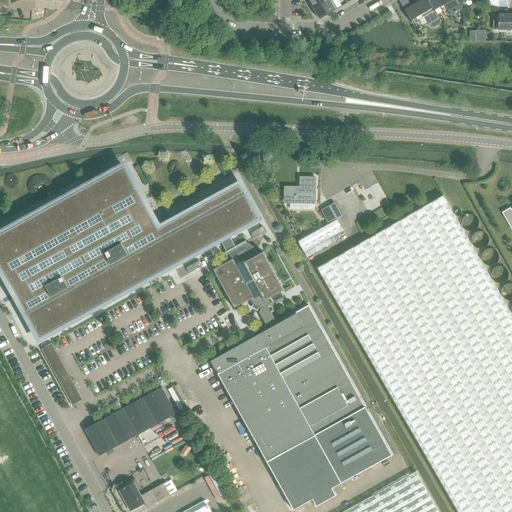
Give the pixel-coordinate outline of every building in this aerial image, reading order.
[(308,0),(314,9),(330,0),(308,0)] [(330,0),(314,9),(319,19),(337,9),(332,0),(330,0)] [(407,0),(401,0),(399,1),(411,21),(422,15),(428,25),(430,27),(431,27),(433,28),(435,27),(441,23),(439,19),(434,11),(428,0),(427,0),(422,0),(411,7),(407,0)] [(428,0),(434,11),(440,7),(446,17),(450,15),(451,16),(461,9),(459,5),(455,0),(428,0)] [(493,16),(493,30),(498,30),(498,31),(511,30),(511,13),(508,14),(508,15),(498,15),(498,16),(493,16)] [(476,41),(485,42),(485,31),(476,30),(476,31),(476,41)] [(0,233),(0,266),(10,285),(7,286),(14,300),(13,301),(13,302),(18,299),(39,338),(219,239),(226,251),(225,252),(230,261),(213,271),(234,309),(250,301),(253,306),(251,308),(258,312),(259,310),(261,311),(259,313),(268,330),(211,362),(217,372),(218,372),(219,374),(217,374),(242,419),(266,462),(293,510),(312,500),(316,506),(336,496),(332,489),(392,455),(309,306),(289,317),(290,318),(278,325),(271,312),(270,312),(268,308),(271,303),(270,302),(269,299),(284,291),(263,253),(246,243),(245,241),(235,246),(229,234),(254,220),(258,218),(240,184),(174,220),(159,229),(154,220),(124,167),(124,166),(122,167),(24,220),(0,233)] [(284,186),(284,203),(315,204),(316,177),(300,177),(299,187),(284,186)] [(511,511),(511,314),(443,196),(318,268),(458,511),(511,511)] [(329,224),(298,241),(307,257),(335,242),(333,237),(343,231),(329,206),(321,210),(329,224)] [(510,208),(502,212),(507,220),(511,229),(511,208),(511,209),(510,208)] [(262,226),(250,233),(253,238),(265,231),(262,226)] [(198,263),(186,269),(188,274),(201,268),(198,263)] [(50,344),(42,349),(72,405),(81,400),(50,344)] [(162,387),(85,430),(99,456),(177,414),(162,387)] [(437,511),(416,472),(343,511),(437,511)] [(123,489),(123,490),(119,492),(130,511),(144,504),(147,509),(177,492),(171,481),(164,485),(163,484),(141,497),(138,491),(140,489),(135,480),(123,486),(125,488),(123,489)]
